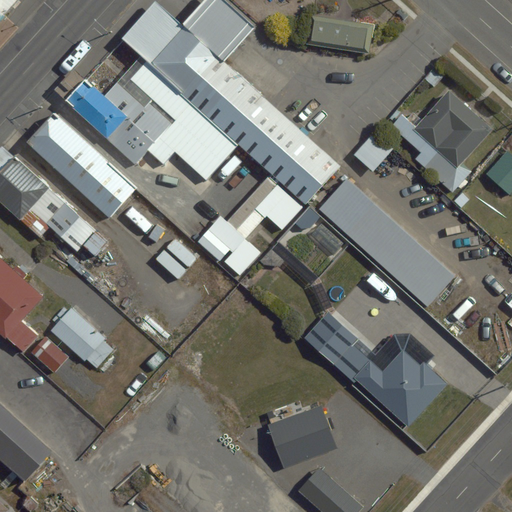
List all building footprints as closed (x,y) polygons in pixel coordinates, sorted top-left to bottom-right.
[(18,0),(0,0),(0,61),(38,16),(18,0)] [(315,17),(311,47),(372,56),(376,27),(340,21),(315,17)] [(467,291),(169,22),(119,76),(417,346),(467,291)] [(121,84),(78,125),(198,247),(240,205),(121,84)] [(501,134),(451,89),(413,131),(462,176),(501,134)] [(380,173),(397,152),(375,134),(358,156),(380,173)] [(52,140),(23,175),(117,253),(147,218),(52,140)] [(6,183),(0,189),(0,233),(50,283),(79,254),(6,183)] [(217,232),(205,244),(224,262),(236,250),(217,232)] [(263,251),(252,241),(232,263),(243,273),(263,251)] [(0,297),(0,358),(6,364),(36,327),(0,297)] [(122,351),(71,305),(50,328),(100,375),(122,351)] [(334,366),(356,339),(329,316),(306,342),(334,366)] [(511,352),(476,326),(446,366),(490,398),(511,368),(511,352)] [(366,390),(348,411),(402,458),(439,415),(399,380),(380,402),(366,390)] [(0,442),(0,483),(25,507),(45,485),(0,442)]
